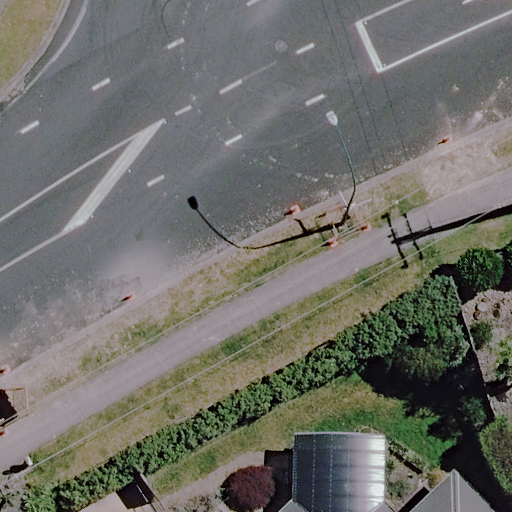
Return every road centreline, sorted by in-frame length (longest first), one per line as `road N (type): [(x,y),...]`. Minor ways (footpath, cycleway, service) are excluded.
road 1 (tertiary): [(0,242),(263,63)]
road 2 (residential): [(263,63),(408,0)]
